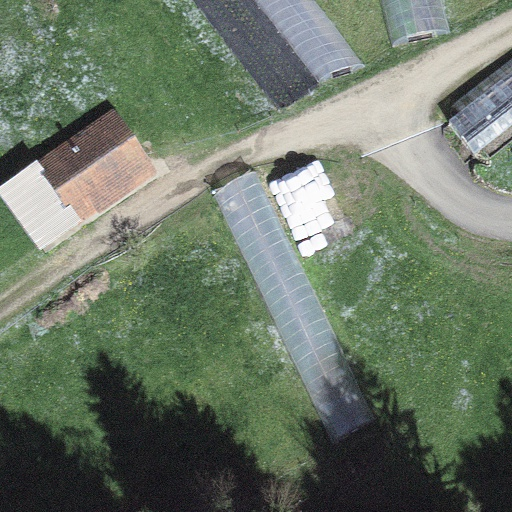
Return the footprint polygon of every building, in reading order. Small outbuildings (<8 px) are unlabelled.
[(258,0),(326,82),(363,52),(320,0),(258,0)] [(438,31),(433,0),(375,0),(381,39),(438,31)] [(511,81),(452,127),(476,158),(511,130),(511,81)] [(82,221),(152,172),(123,131),(53,179),(82,221)] [(352,156),(273,193),(301,253),(380,215),(352,156)] [(332,437),(375,417),(257,168),(214,189),(332,437)]
